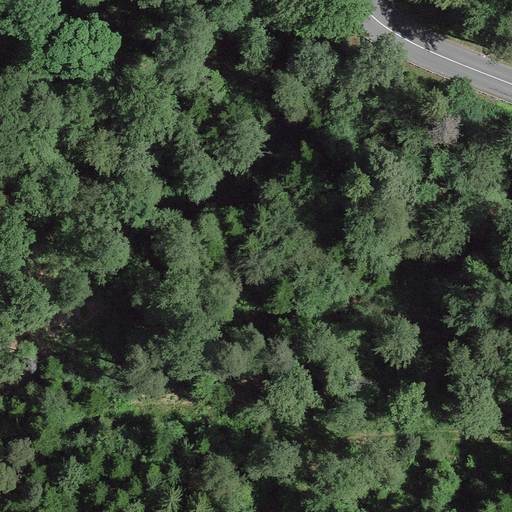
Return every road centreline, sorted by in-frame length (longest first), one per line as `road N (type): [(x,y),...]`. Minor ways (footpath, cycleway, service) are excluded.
road 1 (track): [(511,437),(400,439),(262,423)]
road 2 (secondary): [(511,85),(420,49),(353,0)]
